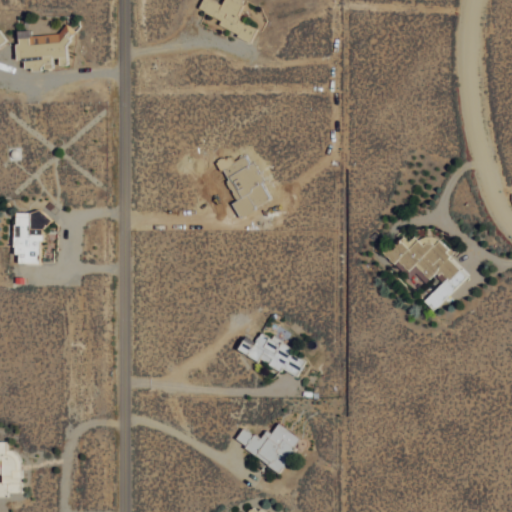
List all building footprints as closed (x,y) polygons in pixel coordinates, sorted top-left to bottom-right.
[(200,0),(196,5),(247,43),(262,23),(257,19),(260,14),(253,9),(248,15),(240,8),(244,2),(242,0),(221,0),(218,5),(212,0),(200,0)] [(68,64),(66,26),(61,26),(61,32),(29,34),(29,28),(13,29),(15,59),(22,59),(22,69),(50,67),(50,57),(56,56),(57,64),(68,64)] [(11,212),(13,253),(16,253),(16,262),(38,261),(38,232),(28,233),(28,229),(45,228),(44,211),(11,212)] [(467,276),(447,257),(451,253),(449,249),(431,233),(419,241),(414,235),(407,239),(402,234),(398,239),(384,247),(381,251),(384,255),(402,272),(408,282),(414,288),(434,275),(441,280),(423,299),(430,310),(437,306),(446,296),(448,294),(457,285),(461,283),(467,276)] [(236,348),(296,378),(304,360),(288,352),(291,345),(271,336),(270,337),(258,331),(253,341),(242,335),(236,348)] [(299,438),(277,422),(269,433),(264,429),(258,438),(241,426),(232,440),(277,470),(299,438)] [(0,495),(9,495),(9,491),(20,491),(19,449),(5,450),(5,440),(0,439),(0,495)] [(260,511),(251,503),(242,511),(260,511)]
